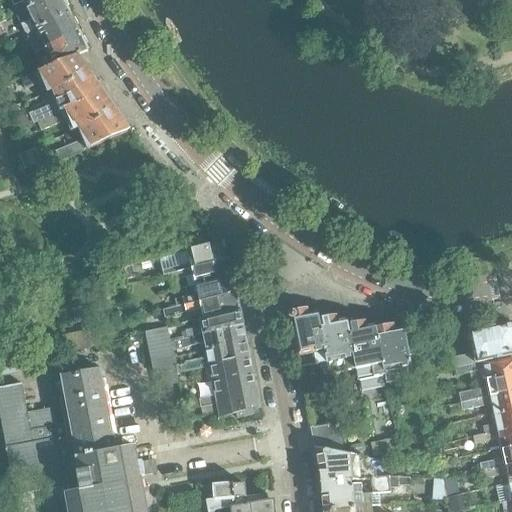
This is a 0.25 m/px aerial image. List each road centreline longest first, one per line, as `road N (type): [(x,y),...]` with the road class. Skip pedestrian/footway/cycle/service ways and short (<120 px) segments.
road 1 (residential): [(292,243),(114,35),(97,0)]
road 2 (residential): [(296,511),(266,293),(292,243)]
road 3 (residential): [(511,285),(445,295),(355,271),(292,243)]
